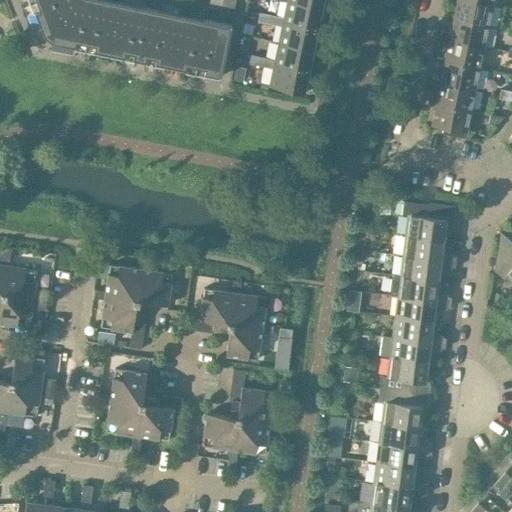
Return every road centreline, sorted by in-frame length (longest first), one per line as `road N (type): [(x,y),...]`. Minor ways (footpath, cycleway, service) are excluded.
road 1 (residential): [(449,511),(488,225),(503,176)]
road 2 (residential): [(474,170),(402,155),(434,0)]
road 3 (residential): [(60,468),(84,269)]
road 4 (residential): [(181,483),(198,346),(153,340)]
road 5 (residential): [(181,483),(60,468)]
